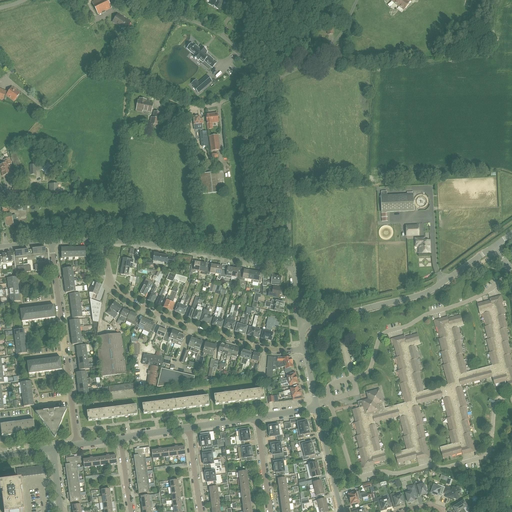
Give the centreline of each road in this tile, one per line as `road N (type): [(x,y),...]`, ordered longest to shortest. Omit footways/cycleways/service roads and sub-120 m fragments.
road 1 (residential): [(305,349),(261,347),(123,297),(109,281),(102,241)]
road 2 (unclassified): [(301,326),(420,295),(493,247)]
road 3 (residential): [(77,445),(51,241)]
road 4 (residential): [(102,241),(291,266)]
road 5 (unclassified): [(273,84),(291,266)]
road 6 (unclassified): [(273,84),(219,33),(138,0)]
